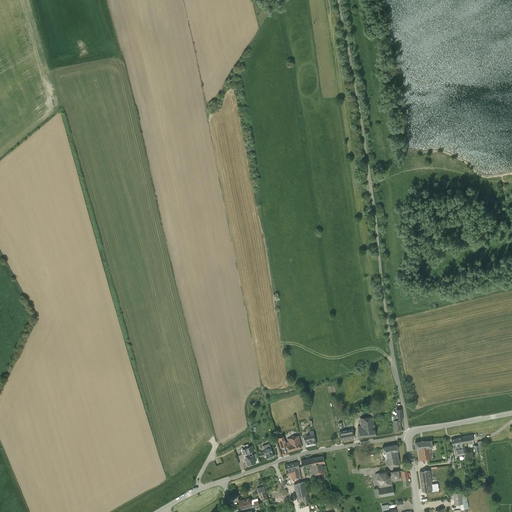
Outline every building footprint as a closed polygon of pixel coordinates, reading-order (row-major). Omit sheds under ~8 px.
[(393,416),(394,420),(393,420),(394,430),(401,429),(400,419),(399,419),(399,415),(403,415),(401,406),(395,407),(397,416),(393,416)] [(373,416),(370,417),(360,418),(360,426),(358,426),(359,437),(376,435),(373,416)] [(313,430),(309,431),(310,435),(306,436),(307,440),(304,440),(306,447),(316,444),(313,430)] [(346,431),(339,432),(340,440),(349,439),(354,438),(352,430),(346,431)] [(293,436),(292,436),(291,437),(291,438),(288,439),(288,442),(285,442),(283,436),(277,438),(280,448),(286,446),(288,452),(302,448),(300,442),(300,441),(298,435),(294,437),(294,436),(293,436)] [(472,435),(461,437),(462,442),(464,442),(467,441),(468,447),(473,447),(472,443),(473,443),(472,435)] [(461,437),(451,439),(452,444),(453,444),(454,449),(455,456),(466,454),(466,453),(464,442),(462,442),(461,437)] [(430,447),(432,447),(431,439),(414,442),(415,449),(418,449),(419,460),(431,458),(430,447)] [(272,452),(270,446),(269,443),(263,446),(264,448),(263,449),(266,454),(268,459),(274,457),(272,452)] [(387,465),(399,463),(397,450),(398,449),(397,444),(382,447),(383,452),(385,452),(385,455),(386,458),(387,465)] [(479,445),(473,446),(475,453),(479,452),(479,453),(483,452),(482,444),(479,445)] [(253,454),(252,451),(254,450),(252,446),(242,449),(243,453),(245,457),(247,466),(256,463),(253,454)] [(320,462),(321,462),(322,463),(325,462),(323,455),(314,457),(308,458),(301,460),(302,467),(305,466),(306,467),(308,467),(308,465),(309,465),(311,475),(321,472),(323,479),(326,478),(324,472),(325,472),(323,466),(323,467),(322,465),(321,466),(320,462)] [(290,474),(291,479),(301,477),(300,471),(299,468),(298,462),(284,465),(287,475),(290,474)] [(409,485),(408,479),(407,470),(400,471),(399,471),(399,470),(391,472),(390,473),(389,471),(386,472),(385,471),(378,472),(378,473),(374,474),(377,488),(373,489),(375,498),(380,497),(380,498),(394,494),(392,485),(392,482),(402,480),(403,486),(409,485)] [(432,485),(430,470),(419,472),(422,491),(432,489),(432,491),(438,490),(437,484),(432,485)] [(309,502),(307,494),(304,481),(294,484),(297,497),(302,495),(304,503),(309,502)] [(263,486),(259,488),(259,489),(257,490),(258,493),(261,492),(262,499),(263,502),(267,501),(266,497),(265,492),(263,486)] [(454,505),(460,504),(461,510),(468,509),(466,491),(461,492),(461,491),(453,492),(454,505)] [(254,503),(251,504),(249,498),(239,501),(241,510),(249,507),(259,505),(258,500),(254,501),(254,503)]
